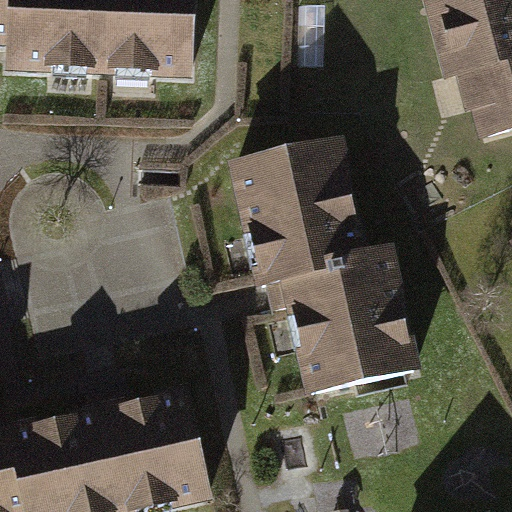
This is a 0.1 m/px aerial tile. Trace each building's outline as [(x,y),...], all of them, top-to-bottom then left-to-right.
[(190,76),(192,0),(0,0),(0,43),(9,44),(8,69),(55,70),(55,58),(85,60),(85,72),(104,73),(119,73),(119,61),(148,62),(148,74),(190,76)] [(511,0),(433,0),(453,75),(472,71),(489,136),(511,130),(511,0)] [(325,7),(299,6),(297,68),(324,68),(325,7)] [(337,145),(236,167),(252,239),(265,236),(271,264),(258,267),(261,281),(263,287),(271,286),(276,310),(293,306),(295,319),(308,317),(315,346),(303,348),(313,394),(414,372),(388,252),(362,257),(337,145)] [(208,496),(186,396),(130,408),(126,390),(93,398),(97,416),(0,437),(0,476),(7,511),(25,511),(26,511),(83,511),(103,508),(104,511),(139,511),(137,501),(165,494),(168,505),(208,496)] [(274,477),(315,472),(310,430),(269,435),(274,477)]
